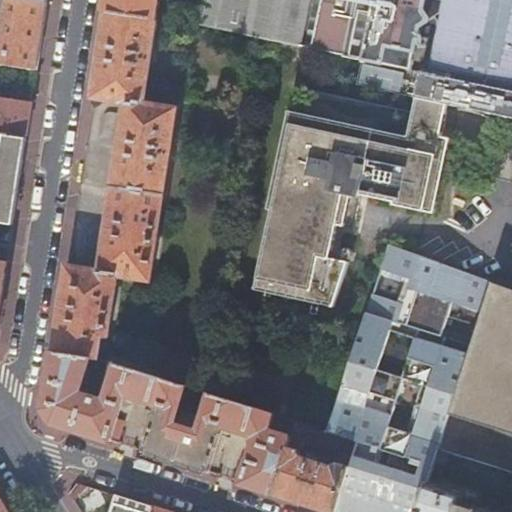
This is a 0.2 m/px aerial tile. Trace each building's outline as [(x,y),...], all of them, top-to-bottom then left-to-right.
[(0,65),(38,72),(48,2),(34,0),(6,0),(6,3),(0,1),(0,65)] [(109,0),(107,13),(158,21),(161,4),(158,3),(158,0),(109,0)] [(372,0),(193,0),(188,25),(360,59),(372,0)] [(449,105),(511,118),(511,0),(448,0),(433,75),(422,73),(420,79),(361,67),(358,85),(417,98),(449,105)] [(375,0),(363,62),(412,72),(421,27),(430,25),(431,21),(424,14),(427,0),(375,0)] [(151,282),(178,110),(144,105),(158,21),(107,13),(94,99),(127,105),(101,272),(68,267),(54,353),(93,358),(97,359),(102,338),(108,339),(119,277),(151,282)] [(442,136),(449,105),(417,98),(414,114),(293,89),(268,213),(271,213),(255,293),(335,309),(351,262),(345,260),(332,257),(334,250),(340,225),(355,228),(362,195),(396,202),(395,204),(436,213),(452,138),(442,136)] [(28,138),(33,104),(0,98),(0,133),(5,134),(28,138)] [(0,219),(15,221),(28,138),(5,134),(2,155),(0,154),(0,219)] [(439,449),(492,281),(389,244),(364,321),(330,432),(357,441),(335,511),(418,511),(428,483),(435,460),(439,449)] [(346,253),(334,250),(332,257),(345,260),(346,253)] [(0,317),(8,263),(0,261),(0,317)] [(511,288),(492,281),(439,449),(463,456),(491,465),(511,471),(511,288)] [(93,358),(54,353),(45,409),(56,424),(112,442),(120,416),(127,395),(159,405),(152,427),(144,452),(210,473),(218,447),(225,426),(258,437),(244,483),(273,492),(291,437),(270,430),(275,415),(222,398),(210,394),(208,402),(203,417),(181,410),(186,395),(188,387),(118,364),(115,374),(107,397),(103,400),(83,392),(91,367),(93,358)] [(115,374),(118,364),(105,360),(97,359),(93,358),(91,367),(115,374)] [(208,402),(210,394),(188,387),(186,395),(208,402)] [(273,492),(303,502),(335,511),(357,441),(330,432),(296,421),(291,437),(273,492)] [(460,467),(463,456),(439,449),(435,460),(460,467)] [(465,494),(428,483),(418,511),(476,511),(478,506),(479,502),(475,501),(476,495),(465,492),(465,494)] [(0,511),(10,511),(0,495),(0,511)] [(152,511),(153,509),(117,497),(112,511),(152,511)]
